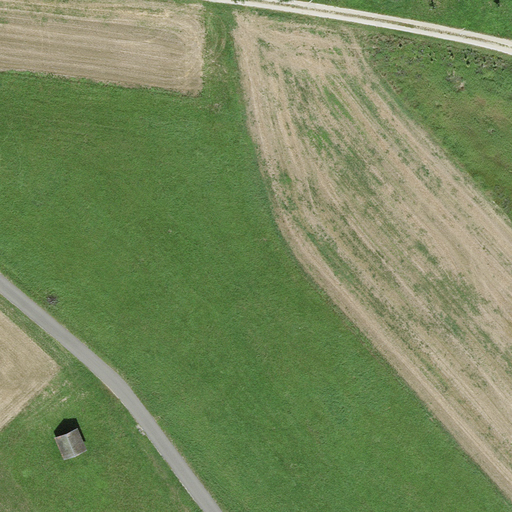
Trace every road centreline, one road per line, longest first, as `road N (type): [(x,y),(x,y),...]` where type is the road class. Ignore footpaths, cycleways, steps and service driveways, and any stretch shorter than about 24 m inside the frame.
road 1 (track): [(0,283),(95,364),(211,511)]
road 2 (track): [(247,0),(511,54)]
